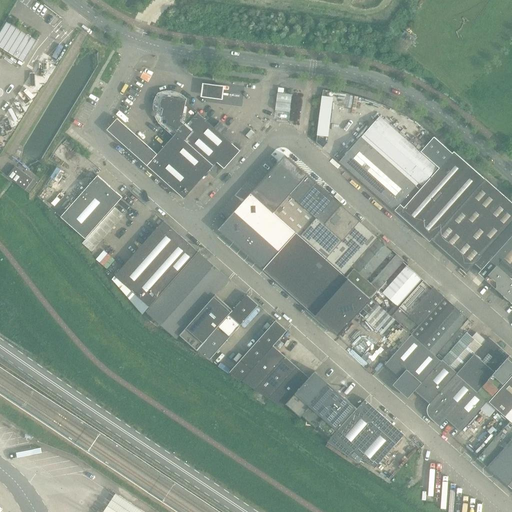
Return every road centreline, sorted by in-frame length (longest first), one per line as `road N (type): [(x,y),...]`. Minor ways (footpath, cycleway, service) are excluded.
road 1 (unclassified): [(511,334),(301,142),(284,137),(270,144),(195,229)]
road 2 (unclassified): [(195,229),(511,509)]
road 3 (tertiary): [(137,39),(378,80),(443,115),(511,174)]
road 4 (primary): [(244,511),(0,347)]
road 5 (unclassified): [(137,39),(92,130),(195,229)]
road 6 (unknown): [(96,18),(6,161)]
